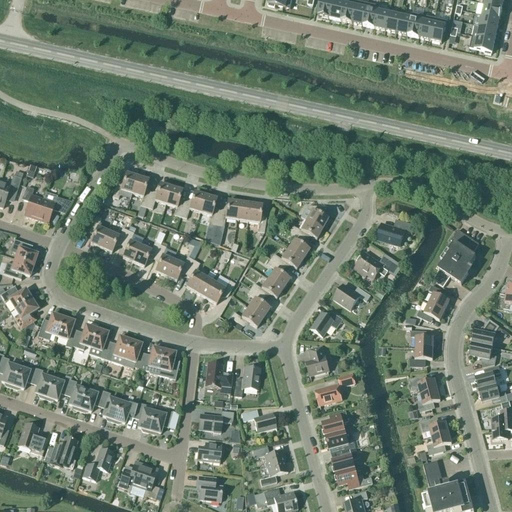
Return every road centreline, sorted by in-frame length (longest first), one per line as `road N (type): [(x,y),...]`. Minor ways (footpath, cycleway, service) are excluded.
road 1 (primary): [(511,154),(0,40)]
road 2 (residential): [(366,188),(230,180),(120,142),(59,249)]
road 3 (residential): [(506,75),(246,17)]
road 4 (unclassified): [(480,459),(453,365),(455,339),(464,314),(499,272)]
road 5 (residential): [(195,343),(57,297),(50,277),(59,249)]
road 6 (residential): [(180,461),(0,401)]
road 7 (residential): [(287,348),(293,325),(362,224),(366,188)]
road 8 (residential): [(195,343),(189,312),(59,249)]
road 9 (unclassified): [(325,511),(287,348)]
road 10 (residential): [(508,238),(417,191),(366,188)]
